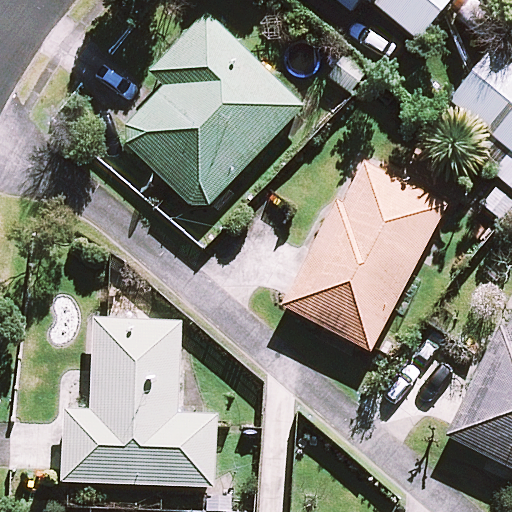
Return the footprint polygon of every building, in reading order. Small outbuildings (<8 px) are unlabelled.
[(337,0),(357,16),(369,0),(370,0),(423,44),(459,0),(337,0)] [(125,144),(189,206),(209,205),(304,109),(207,14),(150,72),(164,86),(124,127),(125,144)] [(511,60),(498,49),(453,103),(511,151),(511,60)] [(511,188),(511,156),(496,175),(511,188)] [(445,206),(363,163),(342,204),(336,201),(282,305),(370,351),(445,206)] [(511,314),(506,328),(499,325),(482,359),(444,437),(511,470),(511,314)] [(109,319),(94,319),(91,411),(63,411),(61,483),(215,488),(217,427),(217,415),(178,414),(181,322),(109,319)]
